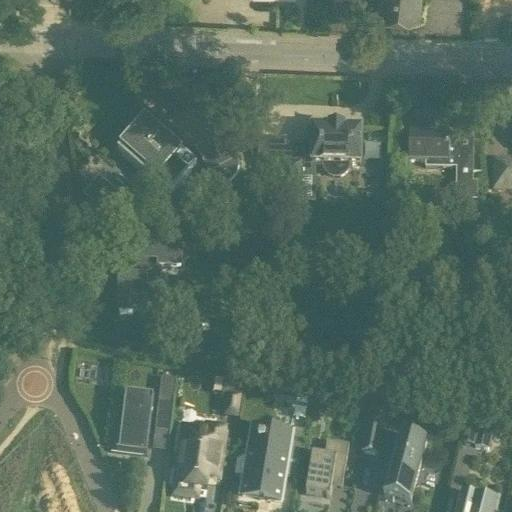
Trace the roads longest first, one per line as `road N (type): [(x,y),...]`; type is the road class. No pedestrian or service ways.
road 1 (tertiary): [(511,57),(40,35)]
road 2 (residential): [(33,386),(58,226),(40,35)]
road 3 (residential): [(33,386),(52,394),(77,429),(113,511)]
